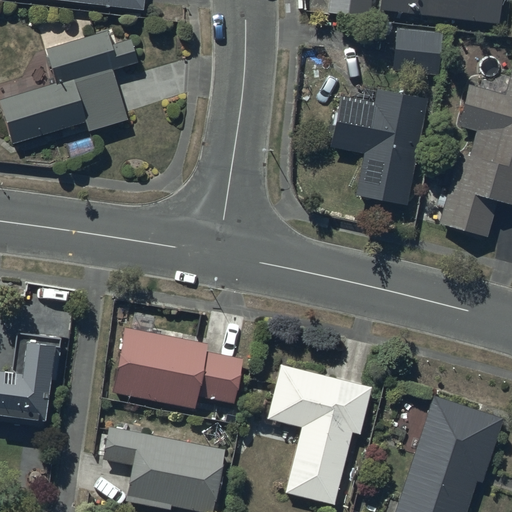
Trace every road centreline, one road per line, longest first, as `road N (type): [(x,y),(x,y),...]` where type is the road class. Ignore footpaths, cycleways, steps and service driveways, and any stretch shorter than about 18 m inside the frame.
road 1 (tertiary): [(219,255),(511,322)]
road 2 (residential): [(219,255),(247,0)]
road 3 (tertiary): [(0,220),(219,255)]
